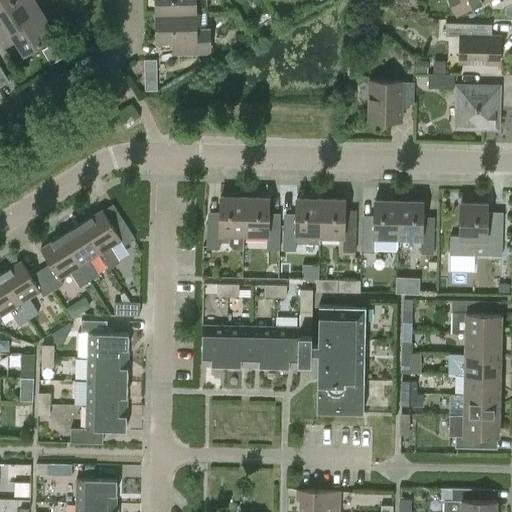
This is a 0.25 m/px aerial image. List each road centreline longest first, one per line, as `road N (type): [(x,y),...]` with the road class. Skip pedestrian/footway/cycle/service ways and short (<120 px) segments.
road 1 (residential): [(159,511),(167,154)]
road 2 (residential): [(167,154),(511,162)]
road 3 (residential): [(0,227),(75,172),(167,154)]
road 4 (residential): [(107,60),(0,124)]
